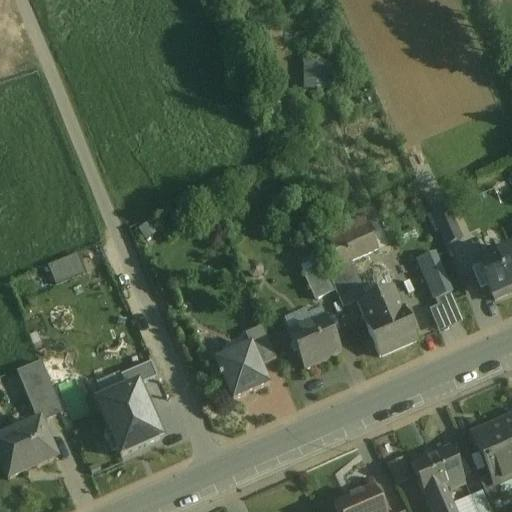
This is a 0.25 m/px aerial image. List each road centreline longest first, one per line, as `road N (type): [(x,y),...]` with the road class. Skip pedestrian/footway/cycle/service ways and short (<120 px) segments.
road 1 (unclassified): [(214,475),(23,0)]
road 2 (secondary): [(511,346),(214,475)]
